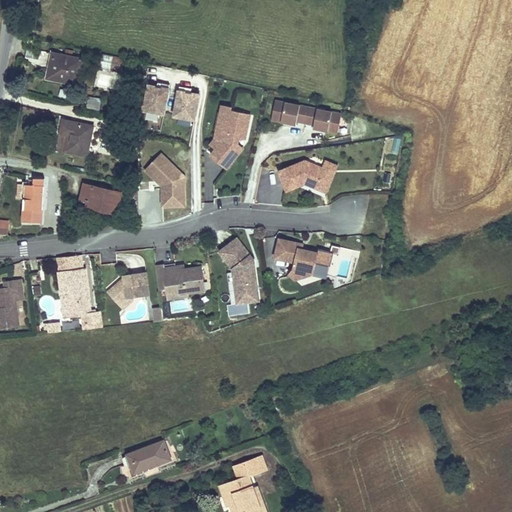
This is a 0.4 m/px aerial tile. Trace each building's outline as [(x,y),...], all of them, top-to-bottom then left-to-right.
[(55,54),(52,53),(46,78),(53,80),(55,63),(53,61),(55,54)] [(82,60),(55,54),(53,61),(55,63),(53,80),(78,85),(82,60)] [(125,59),(112,56),(109,70),(122,73),(125,59)] [(197,120),(203,90),(179,85),(173,115),(197,120)] [(150,86),(144,110),(166,115),(171,91),(150,86)] [(86,108),(100,110),(102,97),(88,95),(86,108)] [(275,98),(272,120),(339,130),(343,109),(275,98)] [(219,104),(209,160),(240,165),(250,110),(219,104)] [(93,126),(64,121),(61,133),(67,134),(64,152),(87,156),(93,126)] [(67,134),(61,133),(58,151),(64,152),(67,134)] [(186,206),(186,168),(170,168),(170,154),(156,154),(157,206),(186,206)] [(278,167),(287,194),(334,178),(328,161),(318,165),(315,155),(278,167)] [(35,185),(25,184),(25,199),(24,221),(43,222),(45,178),(35,178),(35,185)] [(121,193),(84,183),(80,199),(86,200),(85,206),(116,213),(121,193)] [(135,185),(128,184),(126,195),(130,195),(130,213),(136,213),(135,185)] [(0,217),(0,232),(9,233),(10,218),(0,217)] [(230,304),(258,301),(252,238),(223,241),(226,271),(227,271),(230,304)] [(278,238),(275,257),(294,261),(291,274),(314,278),(317,261),(331,264),(334,248),(278,238)] [(167,297),(206,294),(204,263),(158,265),(159,287),(166,286),(167,297)] [(83,271),(56,274),(58,286),(60,286),(62,302),(67,308),(70,307),(72,319),(89,317),(83,271)] [(120,284),(118,284),(107,294),(118,305),(124,299),(131,298),(148,296),(145,275),(121,278),(121,281),(122,282),(122,284),(120,284)] [(35,295),(42,294),(40,276),(33,277),(35,295)] [(12,290),(3,291),(0,291),(0,332),(18,330),(14,305),(22,304),(19,283),(11,284),(12,290)] [(60,286),(58,286),(62,321),(72,319),(70,307),(67,308),(62,302),(60,286)] [(118,305),(122,310),(132,302),(131,298),(124,299),(118,305)] [(229,314),(245,314),(245,304),(229,304),(229,314)] [(64,322),(64,329),(79,327),(78,320),(64,322)] [(57,325),(46,326),(47,336),(58,335),(57,325)] [(286,408),(281,393),(272,396),(277,410),(286,408)] [(169,459),(163,441),(128,454),(131,462),(124,466),(127,476),(169,459)] [(267,511),(260,495),(257,496),(253,487),(249,475),(266,469),(260,455),(237,464),(242,476),(237,478),(222,484),(226,494),(230,492),(234,501),(231,502),(232,504),(234,511),(267,511)] [(242,476),(237,464),(233,466),(237,478),(242,476)] [(222,484),(218,486),(226,506),(232,504),(231,502),(234,501),(230,492),(226,494),(222,484)]
